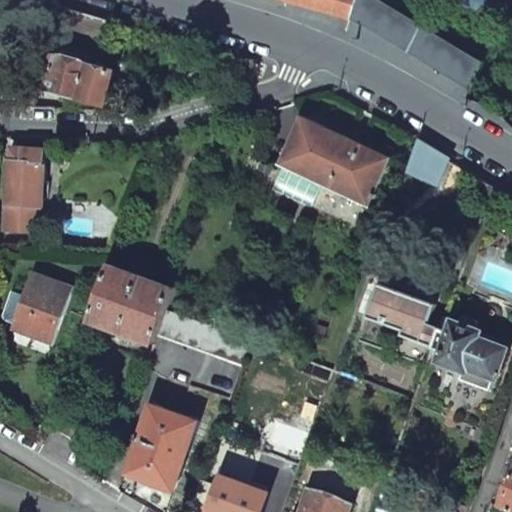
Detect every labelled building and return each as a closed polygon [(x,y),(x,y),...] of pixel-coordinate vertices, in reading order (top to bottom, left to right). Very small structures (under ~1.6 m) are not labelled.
[(0,0),(0,19),(44,32),(53,4),(38,0),(0,0)] [(359,0),(277,0),(351,23),(359,0)] [(380,0),(379,0),(359,0),(351,23),(364,24),(473,91),(483,63),(380,0)] [(510,0),(443,0),(503,22),(510,0)] [(108,20),(65,8),(56,38),(99,51),(108,20)] [(88,65),(54,54),(45,87),(76,98),(88,65)] [(115,71),(88,63),(88,65),(76,98),(105,106),(115,71)] [(37,93),(28,92),(23,105),(36,105),(37,93)] [(392,159),(323,126),(303,116),(281,163),(369,206),(392,159)] [(409,170),(439,186),(450,159),(419,141),(409,170)] [(46,150),(11,148),(5,231),(39,233),(46,150)] [(511,209),(500,229),(511,233),(511,209)] [(110,264),(89,320),(155,344),(158,335),(168,310),(176,288),(110,264)] [(34,272),(12,329),(53,344),(75,287),(34,272)] [(382,285),(368,317),(404,330),(402,335),(421,341),(414,361),(428,365),(434,349),(435,346),(445,319),(432,313),(435,305),(382,285)] [(168,310),(158,335),(241,366),(250,340),(168,310)] [(444,352),(441,361),(467,369),(464,379),(495,391),(498,380),(500,381),(509,350),(478,337),(480,332),(475,330),(478,321),(462,315),(459,324),(445,319),(435,346),(434,349),(444,352)] [(60,395),(49,425),(90,449),(102,420),(60,395)] [(153,405),(127,474),(174,491),(200,422),(153,405)] [(511,511),(511,472),(499,507),(511,511)] [(225,478),(211,511),(260,511),(267,493),(225,478)] [(311,489),(302,511),(350,511),(353,503),(311,489)]
